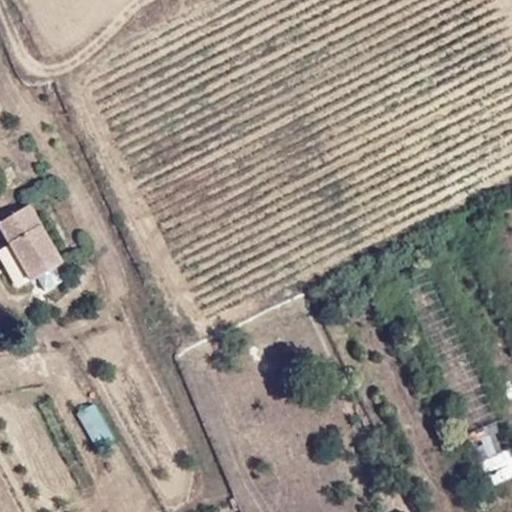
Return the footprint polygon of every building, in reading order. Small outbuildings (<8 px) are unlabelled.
[(61,267),(26,207),(0,222),(0,232),(8,246),(28,281),(31,285),(61,267)] [(511,327),(471,240),(435,255),(511,418),(511,327)] [(0,257),(18,287),(28,281),(8,246),(0,251),(0,257)] [(511,474),(511,442),(427,259),(390,276),(486,486),(511,474)] [(429,511),(486,486),(390,276),(329,304),(427,511),(429,511)] [(76,410),(92,448),(110,440),(94,402),(76,410)]
